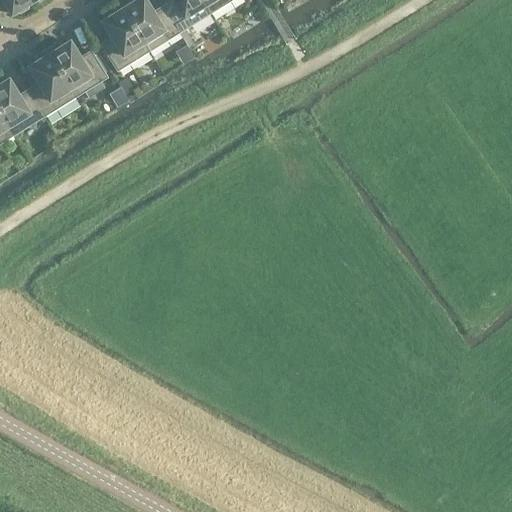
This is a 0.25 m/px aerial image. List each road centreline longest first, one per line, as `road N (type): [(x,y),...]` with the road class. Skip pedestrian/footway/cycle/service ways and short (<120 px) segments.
road 1 (track): [(0,230),(144,142),(305,70),(423,0)]
road 2 (tertiary): [(162,511),(0,422)]
